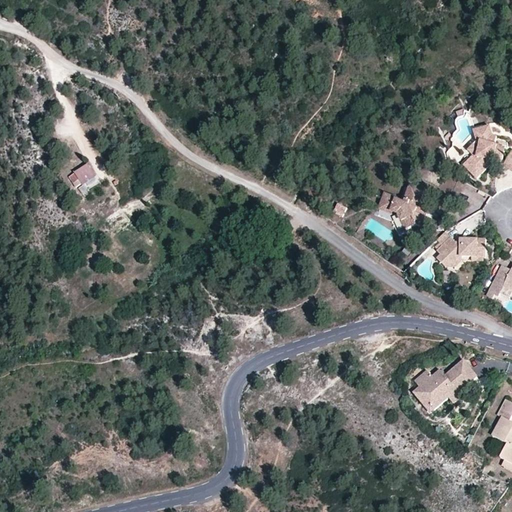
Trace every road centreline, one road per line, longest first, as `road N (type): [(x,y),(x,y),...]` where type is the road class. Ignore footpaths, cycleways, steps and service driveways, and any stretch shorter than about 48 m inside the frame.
road 1 (unclassified): [(0,14),(123,83),(184,152),(316,221),(418,294),(511,344)]
road 2 (tertiary): [(511,345),(400,321),(267,357),(238,376),(230,401),(234,466),(224,479),(117,511)]
